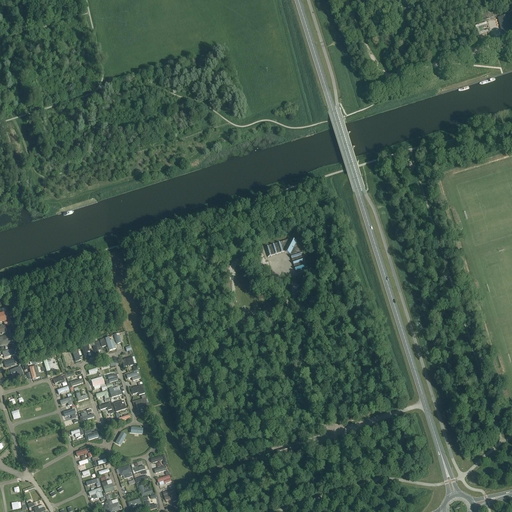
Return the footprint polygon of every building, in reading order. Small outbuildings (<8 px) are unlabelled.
[(502,28),(503,34),(502,34),(511,31),(511,27),(510,21),(511,20),(510,20),(509,16),(510,16),(510,15),(503,17),(505,27),(501,28),(502,28)] [(290,255),(296,272),(305,269),(297,242),(291,239),(289,240),(264,248),(267,257),(284,252),(287,253),(290,255)] [(267,319),(265,313),(255,315),(257,321),(267,319)] [(9,336),(0,338),(0,346),(0,347),(11,344),(9,336)] [(109,352),(116,350),(113,340),(109,341),(108,338),(105,339),(109,352)] [(98,351),(101,351),(98,342),(92,344),(95,355),(99,355),(98,351)] [(85,359),(89,358),(87,352),(90,351),(88,345),(82,347),(85,359)] [(76,362),(81,360),(78,350),(76,351),(75,348),(72,349),(76,362)] [(13,349),(3,352),(3,355),(6,354),(7,357),(15,355),(13,349)] [(135,359),(134,357),(122,360),(124,367),(135,365),(133,360),(135,359)] [(13,359),(3,362),(4,366),(5,366),(5,368),(15,365),(14,363),(13,359)] [(21,368),(11,372),(12,375),(17,373),(19,378),(24,376),(21,368)] [(134,373),(126,375),(128,379),(132,378),(133,381),(141,379),(138,370),(134,372),(134,373)] [(119,381),(117,374),(108,376),(108,380),(105,381),(106,385),(112,383),(112,382),(119,381)] [(65,381),(63,376),(53,380),(55,384),(59,383),(60,385),(64,383),(64,382),(65,381)] [(105,384),(103,377),(91,380),(93,387),(105,384)] [(83,383),(82,379),(70,383),(72,387),(83,383)] [(145,394),(143,385),(131,389),(133,395),(139,393),(139,395),(145,394)] [(68,387),(57,390),(59,395),(70,391),(69,390),(68,387)] [(114,392),(113,388),(109,389),(112,398),(122,395),(121,391),(114,392)] [(78,402),(89,399),(88,395),(81,397),(80,393),(76,394),(78,402)] [(71,398),(60,401),(61,406),(68,404),(69,406),(73,405),(72,402),(74,402),(73,398),(71,398)] [(151,408),(148,399),(136,403),(137,407),(143,405),(144,410),(151,408)] [(127,409),(124,401),(114,404),(116,412),(127,409)] [(95,417),(94,414),(88,416),(80,418),(81,423),(90,420),(90,419),(95,417)] [(97,434),(97,432),(87,435),(88,441),(99,437),(98,434),(97,434)] [(122,432),(116,442),(121,446),(127,435),(122,432)] [(143,450),(149,445),(146,442),(140,448),(143,450)] [(290,447),(276,451),(278,458),(292,453),(290,447)] [(87,449),(75,453),(77,457),(88,453),(87,449)] [(79,462),(80,467),(91,463),(90,458),(79,462)] [(133,474),(130,466),(119,469),(121,477),(133,474)] [(93,476),(91,470),(82,473),(84,478),(93,476)] [(172,482),(170,476),(158,479),(159,483),(164,482),(165,485),(172,482)] [(99,484),(98,478),(85,482),(87,488),(99,484)] [(108,486),(107,482),(102,483),(106,494),(115,491),(112,484),(108,486)] [(15,485),(6,486),(8,493),(14,492),(13,491),(16,490),(15,485)] [(132,494),(138,492),(136,485),(124,489),(125,492),(131,490),(132,494)] [(146,491),(144,485),(139,487),(143,497),(154,494),(152,489),(146,491)] [(101,492),(100,488),(88,493),(90,497),(96,495),(97,499),(102,498),(100,493),(101,492)] [(176,490),(164,493),(166,500),(178,497),(176,490)] [(144,508),(141,499),(128,503),(130,507),(138,504),(139,509),(144,508)] [(113,505),(112,501),(108,502),(110,511),(115,511),(121,510),(118,503),(113,505)] [(151,506),(149,501),(145,503),(148,511),(158,509),(157,504),(151,506)]
